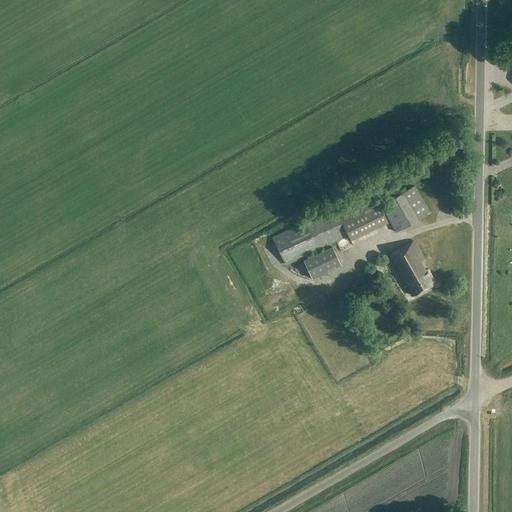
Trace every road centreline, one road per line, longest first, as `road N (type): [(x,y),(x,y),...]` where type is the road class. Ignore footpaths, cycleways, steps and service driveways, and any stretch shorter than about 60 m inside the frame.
road 1 (unclassified): [(474,399),(481,0)]
road 2 (unclassified): [(277,511),(474,399)]
